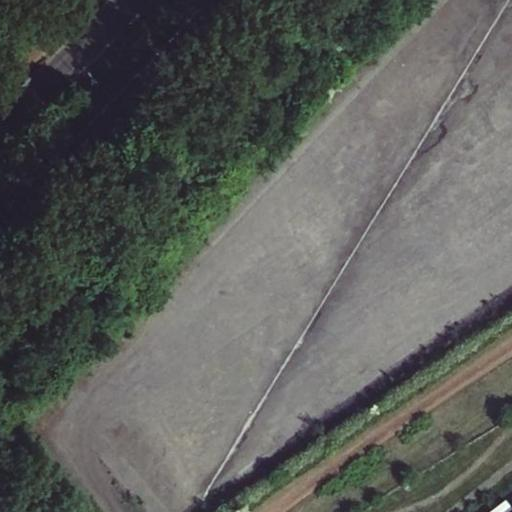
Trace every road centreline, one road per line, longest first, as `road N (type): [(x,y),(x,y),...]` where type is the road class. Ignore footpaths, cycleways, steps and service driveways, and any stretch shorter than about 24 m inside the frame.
road 1 (primary): [(0,232),(222,0)]
road 2 (primary): [(136,0),(0,131)]
